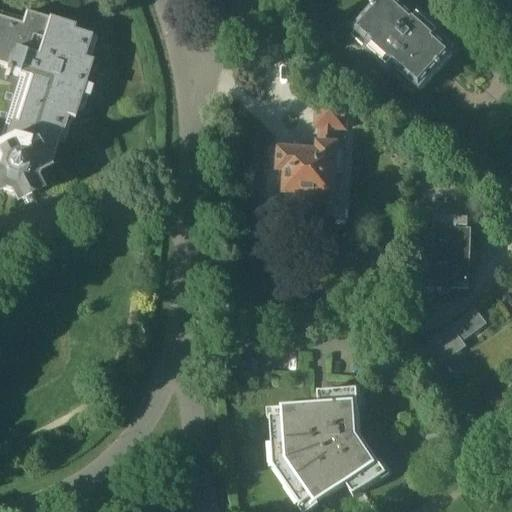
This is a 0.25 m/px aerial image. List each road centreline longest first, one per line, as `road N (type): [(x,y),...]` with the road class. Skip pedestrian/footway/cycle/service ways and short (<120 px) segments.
road 1 (unknown): [(177,331),(286,340),(406,332),(475,296),(484,248)]
road 2 (residential): [(46,505),(106,465),(135,432),(177,331)]
road 3 (residential): [(0,262),(67,227),(183,223)]
road 4 (residential): [(212,511),(177,331)]
road 5 (residential): [(183,223),(198,83)]
